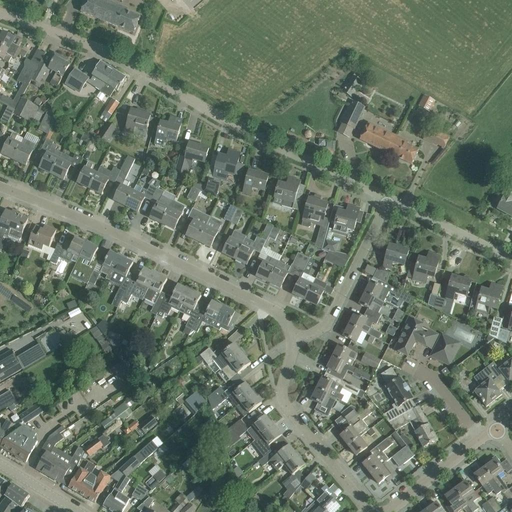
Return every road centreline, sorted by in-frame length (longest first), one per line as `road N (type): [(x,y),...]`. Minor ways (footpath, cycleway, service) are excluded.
road 1 (residential): [(388,199),(223,119),(122,59),(0,11)]
road 2 (residential): [(296,344),(275,311),(246,294),(0,187)]
road 3 (residential): [(370,511),(288,408),(282,378),(296,344)]
road 4 (residential): [(296,344),(325,326),(388,199)]
road 5 (residential): [(511,262),(388,199)]
road 6 (residential): [(379,511),(477,439)]
